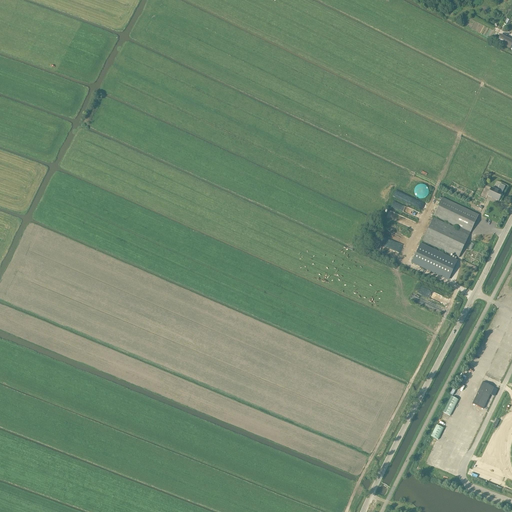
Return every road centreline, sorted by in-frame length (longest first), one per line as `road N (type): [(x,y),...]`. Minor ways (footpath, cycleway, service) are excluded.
road 1 (tertiary): [(362,511),(511,218)]
road 2 (track): [(346,511),(457,288)]
